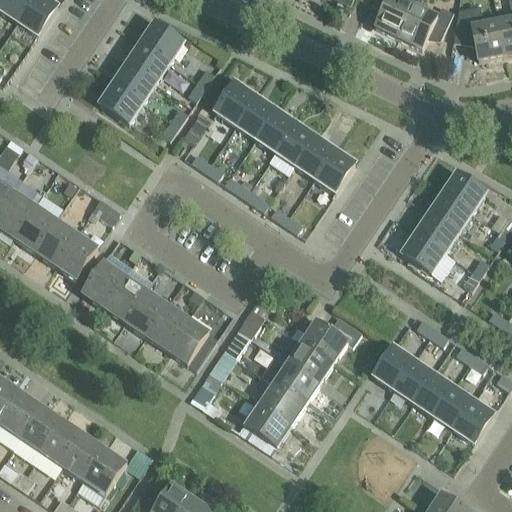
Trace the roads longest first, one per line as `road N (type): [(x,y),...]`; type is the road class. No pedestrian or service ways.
road 1 (residential): [(271,247),(325,279),(437,114)]
road 2 (residential): [(437,114),(202,0)]
road 3 (residential): [(271,247),(234,303),(133,239),(169,178)]
road 4 (residential): [(169,178),(271,247)]
road 5 (residential): [(43,101),(110,0)]
